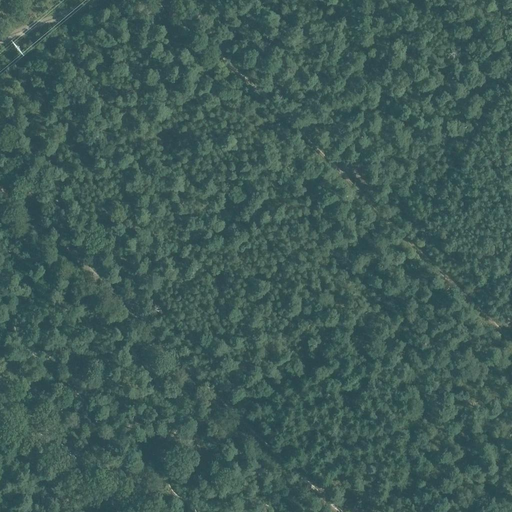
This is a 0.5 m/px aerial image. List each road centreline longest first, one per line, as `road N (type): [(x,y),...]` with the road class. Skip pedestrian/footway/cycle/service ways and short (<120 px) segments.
road 1 (primary): [(129,511),(0,384)]
road 2 (track): [(113,0),(0,43)]
